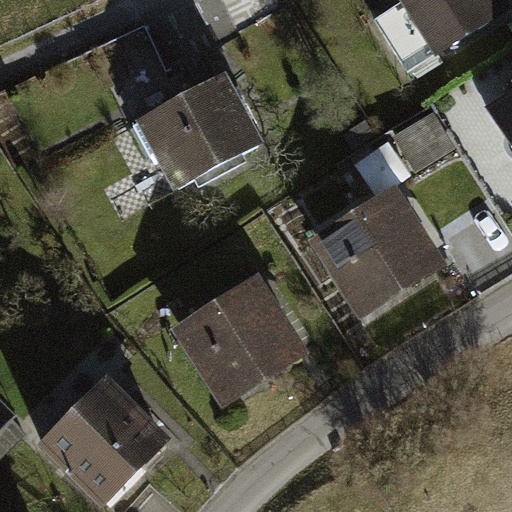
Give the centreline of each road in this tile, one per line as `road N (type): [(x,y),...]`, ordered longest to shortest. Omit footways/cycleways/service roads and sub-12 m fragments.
road 1 (residential): [(511,312),(317,430),(234,511)]
road 2 (track): [(0,74),(150,5)]
